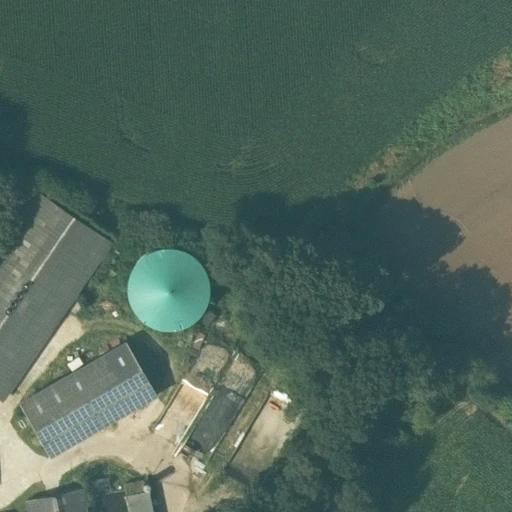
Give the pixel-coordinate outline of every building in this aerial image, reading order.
[(35,190),(0,241),(0,397),(2,399),(110,241),(35,190)] [(156,325),(168,327),(181,325),(193,318),(201,309),(207,297),(209,284),(206,272),(195,256),(181,248),(168,245),(156,247),(144,253),(135,262),(129,273),(127,286),(129,299),(135,310),(144,319),(156,325)] [(127,342),(20,403),(50,455),(156,395),(127,342)] [(84,511),(79,488),(27,499),(29,511),(84,511)] [(153,511),(149,493),(127,498),(129,511),(153,511)]
